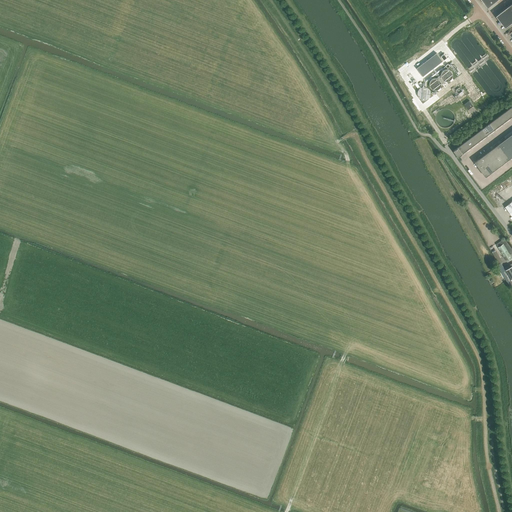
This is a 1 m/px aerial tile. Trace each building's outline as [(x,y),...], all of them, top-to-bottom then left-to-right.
[(502,12),(497,16),(506,27),(511,23),(510,21),(507,17),(511,13),(511,12),(508,7),(502,12)] [(434,68),(443,61),(437,53),(427,60),(426,61),(421,65),(417,68),(423,76),(434,68)] [(416,87),(419,93),(425,89),(421,83),(416,87)] [(468,110),(473,106),(470,101),(464,105),(468,110)] [(464,105),(454,112),(457,117),(467,110),(464,105)] [(506,112),(502,115),(506,121),(510,118),(506,112)] [(502,115),(498,118),(502,124),(506,121),(502,115)] [(498,118),(494,121),(498,127),(502,124),(498,118)] [(494,121),(490,124),(494,130),(498,127),(494,121)] [(490,124),(486,127),(490,133),(494,130),(490,124)] [(486,127),(482,130),(486,136),(490,133),(486,127)] [(482,130),(478,133),(482,139),(486,136),(482,130)] [(478,133),(474,136),(478,142),(482,139),(478,133)] [(474,136),(470,139),(474,145),(478,142),(474,136)] [(511,142),(508,137),(499,144),(504,151),(510,159),(511,157),(511,142)] [(470,139),(466,142),(470,148),(474,145),(470,139)] [(466,142),(462,145),(466,151),(470,148),(466,142)] [(499,144),(495,147),(500,154),(504,151),(499,144)] [(462,145),(458,148),(462,154),(466,151),(462,145)] [(495,147),(491,150),(496,157),(500,154),(495,147)] [(454,151),(458,157),(462,154),(458,148),(454,151)] [(491,150),(487,153),(492,160),(496,157),(491,150)] [(504,151),(500,154),(506,162),(510,159),(504,151)] [(487,153),(483,156),(488,163),(492,160),(487,153)] [(500,154),(496,157),(502,165),(506,162),(500,154)] [(483,156),(479,159),(484,166),(488,163),(483,156)] [(496,157),(492,160),(498,168),(502,165),(496,157)] [(479,159),(475,162),(480,169),(484,166),(479,159)] [(492,160),(488,163),(494,171),(498,168),(492,160)] [(488,163),(484,166),(490,174),(494,171),(488,163)] [(484,166),(480,169),(486,177),(490,174),(484,166)] [(503,240),(496,244),(502,254),(507,261),(511,258),(511,256),(510,254),(511,252),(511,249),(507,242),(504,239),(503,240)] [(496,251),(492,253),(499,264),(502,262),(496,251)] [(511,263),(504,268),(506,270),(502,272),(507,281),(511,279),(511,280),(511,279),(511,263)]
